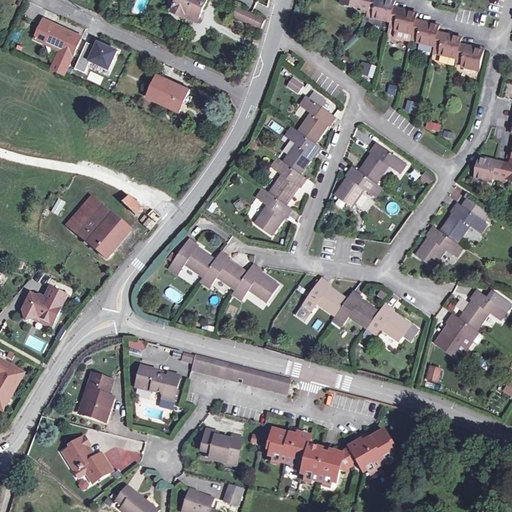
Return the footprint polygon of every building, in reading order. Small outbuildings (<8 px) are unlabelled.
[(172,10),(175,13),(179,0),(170,0),(169,4),(169,7),(172,10)] [(179,0),(175,13),(198,24),(209,0),(179,0)] [(340,0),(340,5),(360,9),(360,12),(366,13),(365,18),(390,22),(389,26),(397,27),(396,32),(411,35),(411,37),(419,39),(418,43),(437,47),(436,50),(445,51),(444,55),(458,57),(457,63),(463,64),(462,68),(480,71),(484,48),(470,46),(460,44),(461,38),(445,35),(435,33),(436,24),(423,22),(413,20),(414,12),(401,10),(392,8),(393,0),(340,0)] [(236,17),(250,23),(254,14),(240,8),(236,17)] [(267,21),(254,14),(250,23),(265,29),(267,21)] [(46,22),(37,41),(65,54),(62,59),(61,59),(59,65),(57,64),(54,71),(66,77),(74,59),(84,40),(46,22)] [(99,50),(89,45),(77,71),(87,76),(93,63),(112,73),(120,54),(101,45),(99,50)] [(376,67),(364,63),(360,75),(372,79),(376,67)] [(304,85),(293,78),(288,86),(298,93),(304,85)] [(174,88),(161,81),(152,98),(165,104),(163,108),(183,117),(184,114),(189,115),(194,103),(190,101),(193,93),(176,85),(174,88)] [(397,87),(389,85),(387,92),(395,94),(397,87)] [(315,94),(312,98),(323,105),(326,100),(315,94)] [(303,104),(306,106),(311,99),(307,96),(303,104)] [(299,143),(287,162),(283,159),(277,168),(285,174),(272,192),(269,189),(262,200),(270,205),(258,223),(276,235),(284,224),(288,217),(290,218),(297,208),(291,205),(298,194),(303,186),(305,187),(310,179),(305,175),(311,164),(316,156),(318,158),(325,146),(321,143),(327,133),(332,125),(333,126),(339,117),(311,99),(306,106),(312,111),(300,130),(298,128),(292,139),(299,143)] [(407,100),(404,112),(415,116),(419,103),(407,100)] [(424,128),(439,133),(442,125),(426,121),(424,128)] [(298,128),(294,126),(288,136),(292,139),(298,128)] [(453,139),(454,132),(445,130),(443,137),(453,139)] [(383,185),(381,184),(393,166),(401,172),(408,162),(380,143),(374,153),(375,154),(371,160),(363,171),(357,166),(349,177),(351,178),(345,186),(338,196),(356,208),(370,190),(376,195),(383,185)] [(511,178),(511,156),(511,163),(490,159),(481,158),(477,178),(493,181),(494,178),(509,181),(510,178),(511,178)] [(283,159),(280,157),(273,166),(277,168),(283,159)] [(408,162),(401,172),(405,175),(412,165),(408,162)] [(383,185),(376,195),(380,199),(388,189),(383,185)] [(262,200),(269,189),(265,187),(258,198),(262,200)] [(143,208),(131,197),(124,205),(136,216),(143,208)] [(79,236),(103,207),(93,199),(70,228),(79,236)] [(451,221),(444,231),(437,226),(430,236),(432,238),(425,248),(421,255),(439,267),(451,250),(457,254),(464,245),(462,244),(475,227),(481,231),(487,221),(461,203),(454,212),(457,214),(451,221)] [(132,232),(103,207),(79,236),(107,260),(132,232)] [(152,230),(156,225),(146,215),(142,221),(152,230)] [(492,225),(487,221),(481,231),(486,234),(492,225)] [(219,277),(238,289),(236,292),(246,298),(251,291),(268,301),(279,285),(269,278),(263,274),(264,271),(254,265),(250,272),(239,265),(231,260),(232,258),(223,251),(218,259),(206,252),(199,247),(200,245),(190,238),(172,265),(182,272),(187,265),(206,276),(204,279),(214,285),(219,277)] [(469,248),(464,245),(457,254),(462,258),(469,248)] [(180,276),(182,272),(172,265),(169,269),(180,276)] [(384,329),(402,341),(407,335),(414,340),(421,329),(406,319),(396,312),(398,309),(389,303),(383,311),(373,304),(366,299),(368,295),(359,289),(351,300),(340,292),(333,287),(335,285),(325,278),(307,303),(317,310),(322,303),(339,316),(341,314),(350,320),(354,315),(371,326),(369,329),(379,337),(384,329)] [(212,288),(214,285),(204,279),(202,282),(212,288)] [(65,294),(49,285),(42,300),(30,294),(28,298),(28,302),(25,303),(21,310),(24,321),(34,317),(39,320),(43,317),(44,323),(49,325),(65,294)] [(468,312),(463,319),(456,314),(449,323),(451,325),(447,332),(440,342),(459,355),(469,338),(477,343),(484,333),(482,331),(493,314),(500,318),(507,308),(481,290),(473,301),(476,302),(468,312)] [(246,298),(236,292),(234,295),(244,302),(246,298)] [(314,314),(317,310),(307,303),(304,307),(314,314)] [(507,308),(500,318),(504,321),(511,311),(507,308)] [(341,314),(339,316),(337,318),(347,325),(350,320),(341,314)] [(369,329),(366,334),(377,341),(379,337),(369,329)] [(484,333),(477,343),(481,345),(488,336),(484,333)] [(130,355),(142,354),(141,343),(130,344),(130,355)] [(182,360),(193,362),(194,356),(184,353),(182,360)] [(198,355),(193,371),(240,382),(241,379),(248,380),(247,385),(292,395),(296,380),(198,355)] [(0,361),(0,409),(1,410),(9,397),(10,397),(23,374),(0,361)] [(435,366),(432,378),(442,380),(445,368),(435,366)] [(169,379),(163,377),(158,375),(159,372),(144,367),(137,386),(163,393),(161,400),(173,403),(181,378),(170,375),(169,379)] [(101,377),(91,418),(117,425),(121,406),(116,405),(121,382),(101,377)] [(503,393),(511,396),(511,382),(507,381),(503,393)] [(366,433),(362,436),(358,437),(359,440),(349,446),(350,451),(343,452),(342,456),(333,453),(334,449),(330,448),(325,447),(324,451),(311,447),(313,438),(302,435),(302,431),(297,430),(293,429),(291,434),(277,430),(273,443),(278,444),(276,451),(275,455),(279,457),(285,458),(284,461),(294,463),(295,460),(301,462),(307,464),(305,472),(310,474),(317,476),(316,479),(325,481),(325,477),(333,480),(338,482),(342,472),(347,470),(346,467),(353,464),(353,462),(358,459),(366,473),(369,471),(375,467),(376,470),(386,464),(384,461),(388,459),(393,456),(389,451),(386,447),(391,443),(384,431),(369,438),(366,433)] [(252,434),(251,444),(259,445),(260,435),(252,434)] [(222,438),(212,435),(207,454),(218,457),(217,461),(242,468),(248,445),(238,442),(237,447),(221,443),(222,438)] [(84,438),(67,448),(69,452),(64,455),(75,472),(85,467),(88,472),(84,474),(92,486),(113,473),(101,456),(95,460),(87,448),(90,447),(84,438)] [(394,448),(391,443),(386,447),(389,451),(394,448)] [(282,467),(284,461),(285,458),(279,457),(276,465),(282,467)] [(295,460),(294,463),(292,469),(298,471),(301,462),(295,460)] [(375,467),(369,471),(373,477),(378,474),(376,470),(375,467)] [(317,476),(310,474),(308,481),(315,483),(316,479),(317,476)] [(325,477),(325,481),(324,485),(331,487),(333,480),(325,477)] [(127,489),(117,503),(125,509),(123,511),(156,511),(158,509),(127,489)] [(201,493),(190,490),(183,511),(186,511),(211,511),(215,500),(201,495),(201,493)] [(243,496),(229,492),(226,502),(240,506),(243,496)] [(113,508),(120,511),(123,511),(125,509),(117,503),(113,508)]
